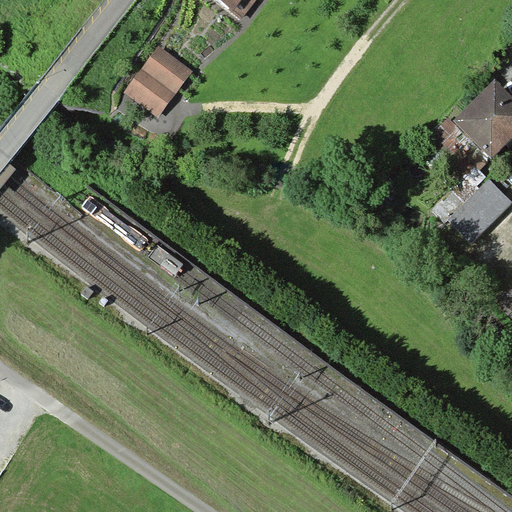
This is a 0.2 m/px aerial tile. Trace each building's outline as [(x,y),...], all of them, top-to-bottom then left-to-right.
[(216,0),(242,18),(255,0),(216,0)] [(159,45),(124,92),(159,117),(193,71),(159,45)] [(398,69),(405,61),(395,51),(375,71),(385,81),(398,69)] [(511,95),(496,79),(454,120),(493,158),(511,137),(511,95)] [(452,121),(448,118),(426,140),(464,178),(476,166),(480,171),(493,158),(454,120),(452,121)] [(480,171),(476,166),(464,178),(432,210),(445,223),(448,219),(479,189),(476,186),(486,176),(480,171)] [(511,202),(489,179),(479,189),(448,219),(471,243),(511,202)]
